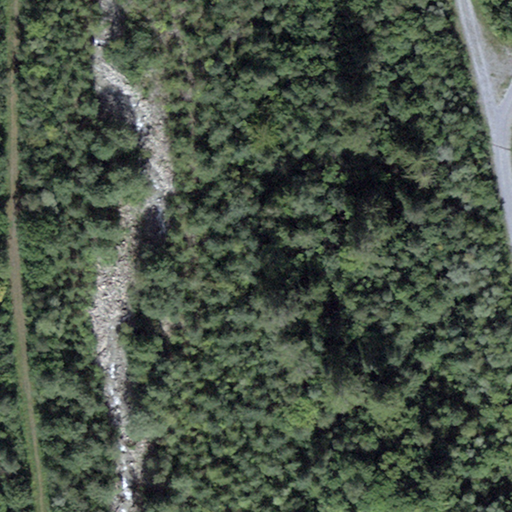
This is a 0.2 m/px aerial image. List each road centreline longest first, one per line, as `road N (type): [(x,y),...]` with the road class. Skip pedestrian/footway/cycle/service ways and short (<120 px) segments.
road 1 (track): [(17,0),(36,315),(73,511)]
road 2 (track): [(467,0),(511,201)]
